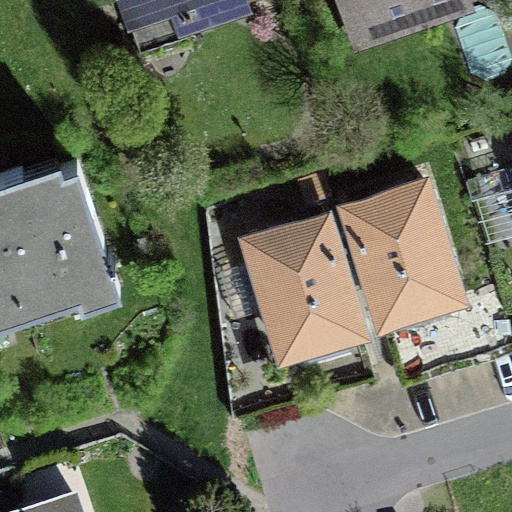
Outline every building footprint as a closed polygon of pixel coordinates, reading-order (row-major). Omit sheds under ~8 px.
[(249,0),(122,0),(144,60),(257,20),(249,0)] [(373,0),(381,22),(448,0),(373,0)] [(0,316),(90,290),(93,302),(127,292),(88,163),(74,168),(71,158),(0,179),(0,316)] [(430,175),(336,204),(377,336),(471,308),(430,175)] [(332,214),(240,242),(280,372),(372,344),(332,214)] [(84,511),(81,503),(52,511),(84,511)]
